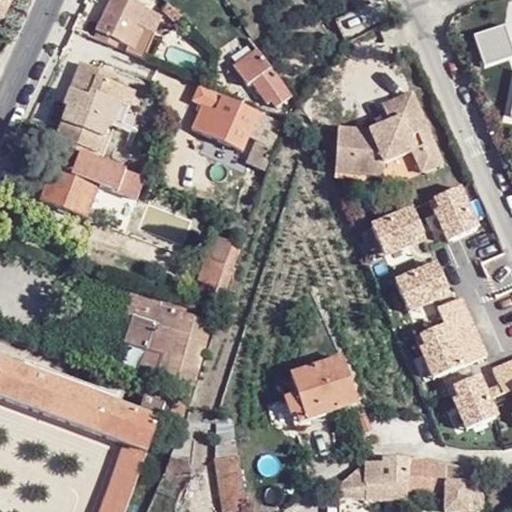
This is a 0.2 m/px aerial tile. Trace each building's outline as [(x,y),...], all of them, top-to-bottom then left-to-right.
[(0,0),(0,6),(9,10),(12,0),(0,0)] [(100,34),(97,42),(116,50),(120,44),(127,47),(125,53),(131,56),(143,30),(133,26),(142,8),(125,0),(111,0),(96,32),(100,34)] [(347,41),(397,16),(388,0),(387,0),(374,0),(337,18),(347,41)] [(143,30),(131,56),(143,60),(154,35),(143,30)] [(256,52),(231,68),(245,87),(251,83),(266,105),(271,102),(275,107),(289,97),(256,52)] [(66,110),(54,138),(95,154),(106,127),(110,127),(125,89),(114,84),(97,77),(100,72),(80,64),(63,109),(66,110)] [(116,78),(100,72),(97,77),(114,84),(116,78)] [(258,137),(276,144),(278,138),(283,129),(285,126),(197,88),(191,103),(201,107),(190,130),(241,153),(254,125),(261,128),(258,137)] [(134,93),(125,89),(110,127),(119,131),(134,93)] [(380,107),(388,125),(399,120),(407,138),(416,133),(422,148),(412,153),(421,174),(440,165),(410,94),(380,107)] [(336,132),(334,170),(350,171),(350,176),(382,179),(383,165),(412,153),(422,148),(416,133),(407,138),(399,120),(388,125),(369,134),(368,138),(355,138),(355,133),(336,132)] [(54,138),(52,144),(93,160),(95,154),(54,138)] [(135,201),(143,181),(44,144),(41,151),(57,157),(39,203),(81,219),(95,186),(135,201)] [(205,267),(201,281),(219,287),(215,296),(222,298),(240,247),(215,238),(205,267)] [(160,302),(145,297),(138,320),(152,325),(136,379),(159,385),(160,380),(179,385),(175,401),(188,406),(190,401),(197,371),(204,347),(210,322),(158,308),(160,302)] [(147,455),(162,412),(168,399),(146,391),(138,413),(55,384),(63,361),(63,360),(44,354),(36,377),(0,363),(0,400),(124,447),(147,455)] [(339,360),(289,379),(306,423),(355,405),(339,360)] [(306,424),(306,423),(289,379),(277,383),(291,421),(296,419),(298,427),(306,424)] [(188,406),(175,401),(170,415),(183,420),(188,406)] [(124,511),(147,455),(124,447),(99,511),(124,511)] [(214,461),(221,511),(243,508),(236,458),(214,461)] [(406,460),(404,485),(404,492),(443,492),(443,509),(453,511),(468,511),(464,488),(460,467),(448,466),(443,465),(407,459),(406,460)] [(337,488),(338,501),(364,501),(364,486),(404,485),(406,460),(385,460),(382,461),(381,465),(364,465),(337,488)] [(485,511),(484,505),(477,471),(460,467),(464,488),(468,511),(485,511)] [(404,485),(364,486),(364,501),(404,502),(404,492),(404,485)]
